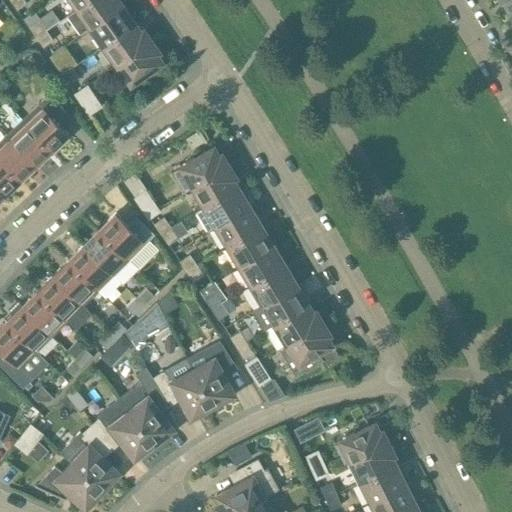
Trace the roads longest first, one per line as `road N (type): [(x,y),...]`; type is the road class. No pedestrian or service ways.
road 1 (residential): [(403,375),(221,76)]
road 2 (residential): [(0,263),(120,151),(221,76)]
road 3 (residential): [(166,480),(216,441),(276,413),(403,375)]
road 4 (residential): [(468,511),(403,375)]
road 5 (residential): [(511,102),(447,0)]
